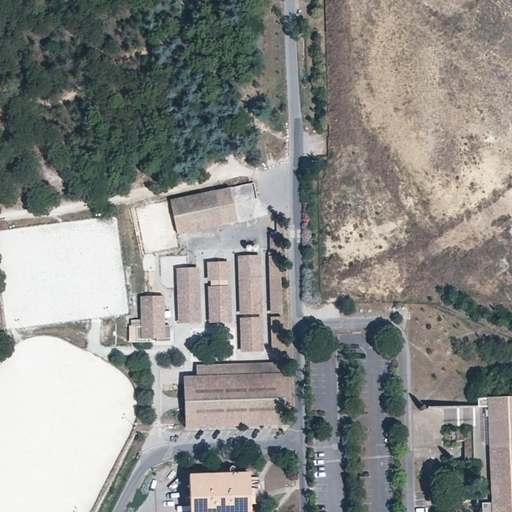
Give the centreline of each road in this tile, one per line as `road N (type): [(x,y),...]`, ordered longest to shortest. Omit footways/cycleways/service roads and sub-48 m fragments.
road 1 (unclassified): [(290,0),(297,337)]
road 2 (track): [(0,218),(232,162),(295,193)]
road 3 (unclassified): [(301,443),(156,453),(117,511)]
